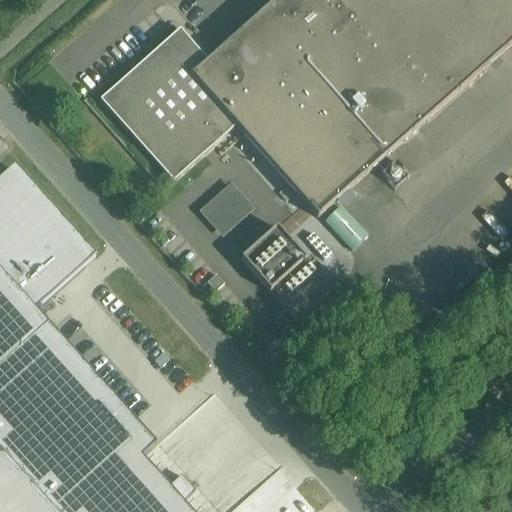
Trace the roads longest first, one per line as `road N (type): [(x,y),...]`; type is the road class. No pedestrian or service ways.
road 1 (unclassified): [(362,511),(0,110)]
road 2 (unclassified): [(391,511),(511,402)]
